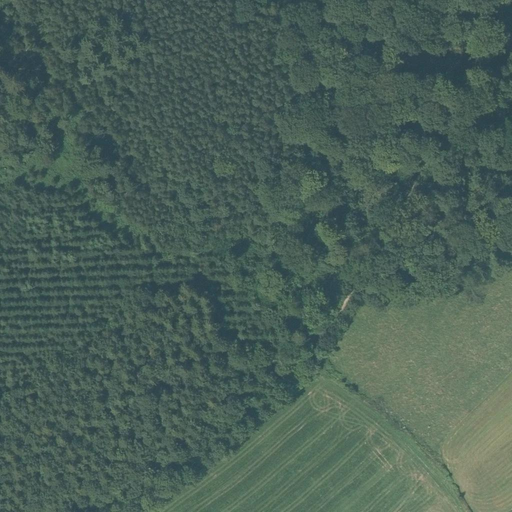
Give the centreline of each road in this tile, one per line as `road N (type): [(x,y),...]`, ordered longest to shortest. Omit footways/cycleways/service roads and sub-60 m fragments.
road 1 (track): [(304,361),(511,42)]
road 2 (track): [(99,511),(191,456),(304,361)]
